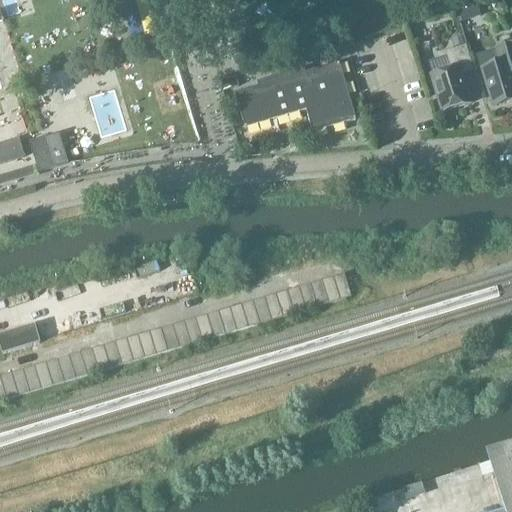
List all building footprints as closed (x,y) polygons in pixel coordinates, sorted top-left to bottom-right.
[(9,0),(0,0),(0,6),(1,13),(12,10),(9,0)] [(474,70),(466,46),(445,53),(451,71),(431,77),(442,113),(471,105),(462,74),(474,70)] [(511,46),(478,57),(482,70),(493,108),(511,102),(511,46)] [(235,95),(245,129),(306,112),(313,134),(356,121),(340,64),(306,74),(304,69),(269,79),(271,84),(235,95)] [(46,138),(30,142),(39,173),(69,164),(64,148),(50,152),(46,138)] [(0,146),(0,165),(24,159),(18,142),(0,146)] [(0,177),(0,184),(34,174),(32,168),(0,177)] [(351,297),(344,274),(334,277),(341,300),(351,297)] [(341,300),(334,277),(322,280),(329,303),(341,300)] [(329,303),(322,280),(311,284),(318,307),(329,303)] [(318,307),(311,284),(299,287),(306,310),(318,307)] [(306,310),(299,287),(288,291),(295,314),(306,310)] [(295,314),(288,291),(276,294),(283,317),(295,314)] [(283,317),(276,294),(264,298),(271,321),(283,317)] [(271,321),(264,298),(253,301),(260,324),(271,321)] [(260,324),(253,301),(241,304),(248,327),(260,324)] [(248,327),(241,304),(230,308),(237,331),(248,327)] [(237,331),(230,308),(218,311),(225,334),(237,331)] [(225,334),(218,311),(207,315),(214,338),(225,334)] [(214,338),(207,315),(196,318),(202,341),(214,338)] [(202,341),(196,318),(184,322),(191,345),(202,341)] [(191,345),(184,322),(172,325),(179,348),(191,345)] [(179,348),(172,325),(161,329),(168,352),(179,348)] [(0,335),(0,347),(2,355),(40,343),(35,326),(0,335)] [(168,352),(161,329),(149,332),(156,355),(168,352)] [(156,355),(149,332),(138,336),(144,359),(156,355)] [(144,359),(138,336),(126,339),(133,362),(144,359)] [(133,362),(126,339),(115,342),(122,365),(133,362)] [(122,365),(115,342),(103,346),(110,369),(122,365)] [(110,369),(103,346),(91,350),(98,372),(110,369)] [(98,372),(91,350),(80,353),(87,376),(98,372)] [(87,376),(80,353),(68,356),(75,379),(87,376)] [(75,379),(68,356),(57,360),(64,383),(75,379)] [(64,383),(57,360),(45,363),(52,386),(64,383)] [(52,386),(45,363),(34,367),(41,390),(52,386)] [(41,390),(34,367),(22,370),(29,393),(41,390)] [(29,393),(22,370),(11,374),(18,397),(29,393)] [(18,397),(11,374),(0,376),(0,380),(6,400),(18,397)] [(511,511),(511,456),(491,463),(505,510),(505,511),(511,511)]
